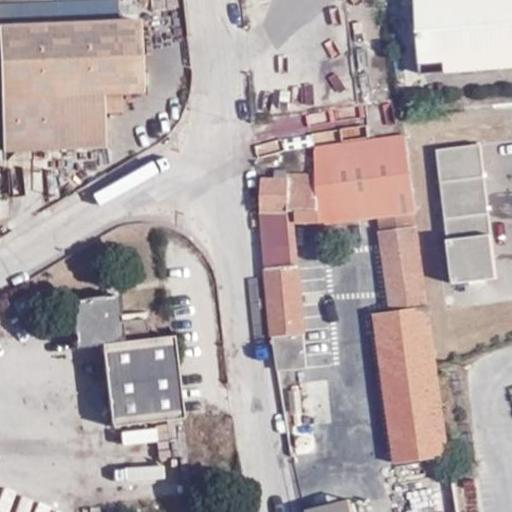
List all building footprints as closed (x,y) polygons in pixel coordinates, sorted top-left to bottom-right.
[(364,0),(343,0),(356,101),(377,99),(364,0)] [(511,0),(409,0),(415,64),(440,64),(440,73),(511,66),(511,0)] [(0,27),(0,154),(100,152),(100,116),(100,97),(118,96),(138,96),(135,24),(0,27)] [(118,115),(118,96),(100,97),(100,116),(118,115)] [(294,223),(323,221),(323,225),(377,220),(387,310),(371,313),(393,466),(449,459),(430,307),(426,307),(408,134),(316,145),(318,172),(285,175),(285,170),(274,171),(275,178),(261,179),(259,194),(260,220),(274,371),(305,369),(301,336),(305,334),(294,223)] [(444,281),(494,277),(483,141),(433,145),(444,281)] [(71,318),(73,334),(74,350),(96,348),(106,428),(179,420),(167,340),(142,343),(140,323),(118,325),(114,298),(70,302),(71,318)] [(58,318),(73,334),(71,318),(58,318)]
